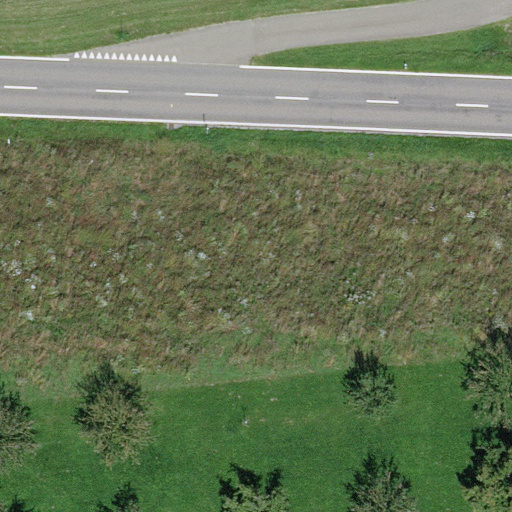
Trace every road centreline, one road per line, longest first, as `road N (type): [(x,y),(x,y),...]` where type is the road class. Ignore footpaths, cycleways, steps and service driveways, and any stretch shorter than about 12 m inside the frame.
road 1 (secondary): [(511,108),(116,92)]
road 2 (unclassified): [(492,0),(207,45),(116,92)]
